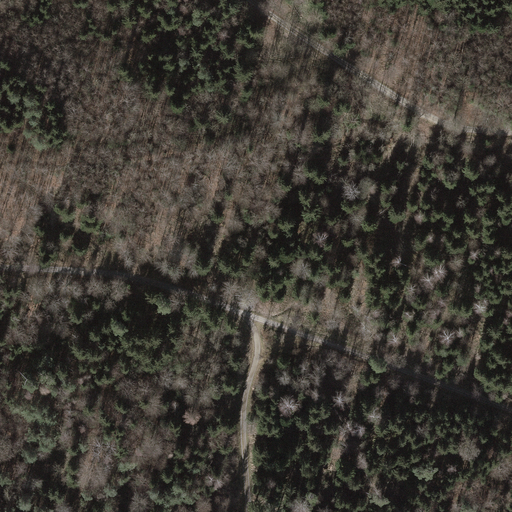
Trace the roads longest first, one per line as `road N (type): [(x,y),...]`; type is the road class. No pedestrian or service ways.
road 1 (track): [(511,131),(444,126),(249,0)]
road 2 (track): [(239,312),(511,408)]
road 3 (track): [(239,312),(184,290),(113,276),(0,270)]
road 4 (track): [(249,511),(244,421),(259,361),(257,337),(239,312)]
